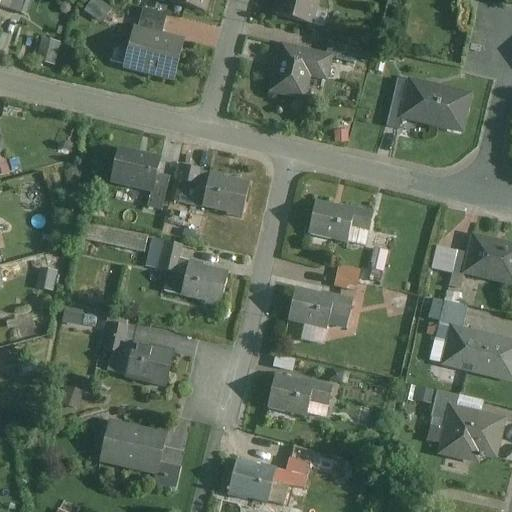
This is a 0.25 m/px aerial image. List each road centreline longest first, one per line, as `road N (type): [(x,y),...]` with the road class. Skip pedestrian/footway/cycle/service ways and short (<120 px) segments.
road 1 (residential): [(295,153),(223,386),(196,511)]
road 2 (residential): [(208,131),(0,82)]
road 3 (residential): [(477,196),(295,153)]
road 4 (residential): [(208,131),(243,0)]
road 5 (residential): [(477,196),(511,67)]
